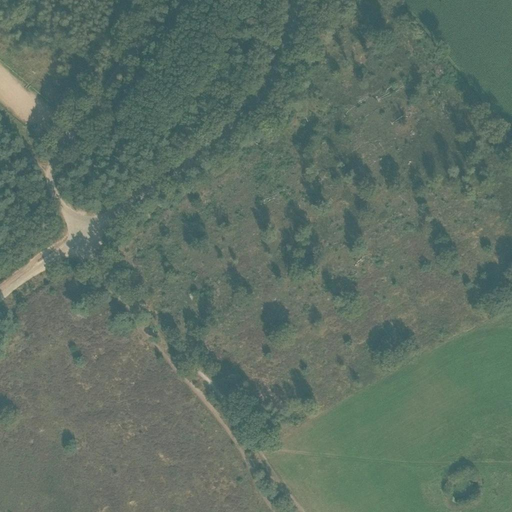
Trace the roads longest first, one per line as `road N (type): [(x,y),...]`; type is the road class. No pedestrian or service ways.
road 1 (track): [(301,511),(230,407),(79,235)]
road 2 (unclassified): [(79,235),(236,122),(268,78),(293,0)]
road 3 (unknown): [(104,271),(234,440),(275,511)]
road 4 (unclassified): [(79,235),(50,188),(51,166),(166,0)]
